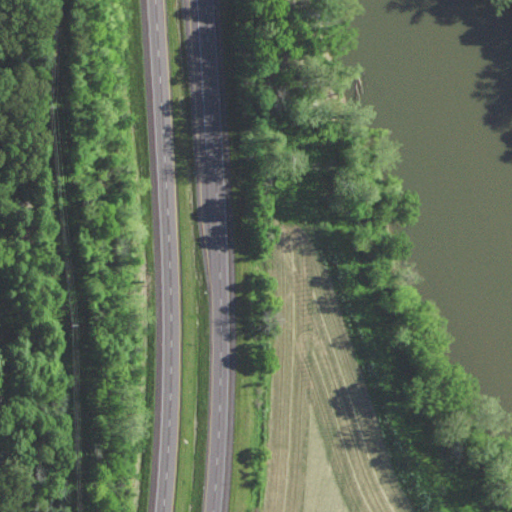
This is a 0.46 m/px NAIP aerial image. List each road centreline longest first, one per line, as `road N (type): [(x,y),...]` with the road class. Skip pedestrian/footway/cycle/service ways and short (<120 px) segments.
road 1 (trunk): [(216,511),(228,309),(205,0)]
road 2 (trunk): [(155,0),(174,339),(161,511)]
